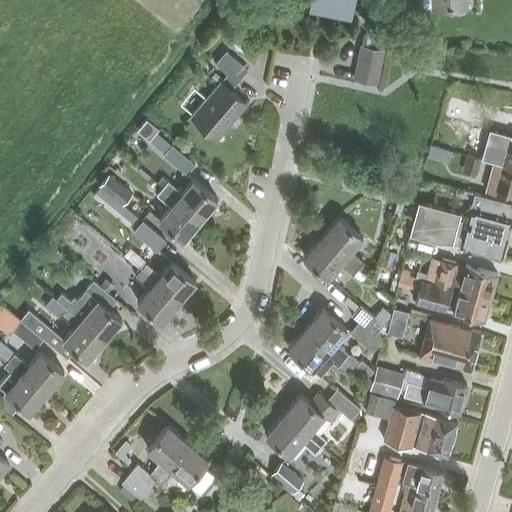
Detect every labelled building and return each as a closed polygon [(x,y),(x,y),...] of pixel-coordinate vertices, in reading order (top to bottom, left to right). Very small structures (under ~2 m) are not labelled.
[(352,0),(309,0),(308,4),(350,12),(352,0)] [(463,11),(463,7),(466,7),(465,0),(432,0),(433,8),(450,7),(450,11),(463,11)] [(376,83),(383,49),(360,44),(353,79),(376,83)] [(230,89),(247,69),(225,50),(214,63),(226,73),(220,81),(220,80),(190,116),(216,138),(246,103),(230,89)] [(462,103),(457,120),(481,126),(485,110),(462,103)] [(185,174),(194,164),(171,144),(171,145),(155,132),(148,140),(163,153),(162,154),(185,174)] [(511,166),(511,140),(509,139),(511,135),(501,132),(500,138),(494,161),(511,166)] [(480,158),(484,141),(471,138),(466,154),(480,158)] [(430,145),(427,156),(439,159),(442,148),(430,145)] [(475,174),(480,158),(466,154),(462,170),(475,174)] [(511,192),(511,166),(494,161),(487,185),(485,190),(495,193),(496,188),(511,192)] [(123,204),(132,193),(108,173),(99,184),(123,204)] [(419,190),(422,179),(405,174),(402,185),(419,190)] [(395,195),(398,182),(374,176),(371,189),(395,195)] [(199,219),(216,199),(192,178),(181,192),(168,180),(162,187),(199,219)] [(99,185),(92,193),(129,224),(136,216),(99,185)] [(182,239),(199,219),(162,187),(157,193),(170,205),(159,219),(182,239)] [(460,213),(418,201),(409,234),(436,241),(450,242),(452,242),(460,244),(459,247),(501,258),(511,217),(511,215),(501,212),(504,201),(480,194),(477,206),(470,204),(466,221),(458,219),(460,213)] [(358,268),(364,262),(350,250),(362,236),(338,216),(321,236),(358,268)] [(156,251),(165,240),(142,221),(133,231),(156,251)] [(353,275),(358,268),(321,236),(303,256),(327,277),(339,263),(353,275)] [(43,252),(56,263),(63,254),(50,243),(43,252)] [(146,261),(136,253),(130,260),(139,268),(146,261)] [(497,274),(456,263),(441,259),(434,282),(490,297),(497,274)] [(177,301),(195,281),(171,261),(159,274),(145,263),(140,269),(177,301)] [(160,321),(177,301),(140,269),(135,276),(148,288),(137,301),(160,321)] [(100,287),(107,279),(98,272),(92,280),(100,287)] [(434,283),(421,279),(400,273),(397,285),(409,289),(410,287),(418,289),(415,302),(443,309),(444,306),(453,308),(452,312),(484,320),(490,297),(434,282),(434,283)] [(100,287),(92,280),(85,289),(77,299),(73,296),(70,300),(63,294),(58,300),(66,307),(104,339),(120,319),(108,308),(116,300),(100,287)] [(66,307),(41,286),(36,292),(74,325),(62,339),(35,315),(27,324),(66,358),(74,349),(86,359),(104,339),(66,307)] [(0,323),(8,331),(22,316),(2,298),(0,300),(0,323)] [(358,321),(381,340),(390,313),(382,306),(373,316),(360,304),(351,315),(358,321)] [(343,360),(348,354),(335,342),(346,329),(322,308),(304,328),(343,360)] [(402,336),(408,312),(393,308),(387,333),(402,336)] [(471,370),(481,332),(429,318),(418,355),(471,370)] [(34,349),(43,339),(20,319),(11,329),(34,349)] [(372,351),(381,340),(358,321),(349,331),(372,351)] [(343,360),(304,328),(287,348),(320,376),(332,362),(337,367),(343,360)] [(28,365),(0,341),(0,352),(8,360),(46,391),(63,371),(39,351),(28,365)] [(361,359),(355,367),(367,377),(373,370),(361,359)] [(29,412),(46,391),(8,360),(3,366),(17,378),(5,391),(29,412)] [(397,397),(404,374),(376,366),(369,389),(397,397)] [(459,412),(466,385),(443,379),(442,381),(430,377),(423,403),(459,412)] [(422,400),(426,387),(407,382),(403,395),(422,400)] [(350,419),(360,408),(336,388),(327,399),(350,419)] [(320,446),(325,439),(312,428),(324,414),(332,421),(341,411),(317,391),(309,401),(300,394),(282,414),(320,446)] [(377,415),(382,396),(370,392),(365,411),(377,415)] [(410,446),(419,412),(392,405),(383,439),(410,446)] [(447,456),(456,422),(425,413),(415,448),(447,456)] [(315,452),(320,446),(282,414),(265,434),(289,454),(301,440),(315,452)] [(155,479),(187,442),(167,425),(147,448),(160,460),(149,473),(137,463),(121,482),(139,498),(155,479)] [(0,475),(9,465),(0,457),(0,443),(2,442),(0,439),(0,475)] [(132,446),(125,440),(114,453),(127,464),(130,460),(124,455),(132,446)] [(202,465),(207,459),(187,442),(155,479),(161,485),(173,471),(187,483),(200,494),(215,476),(202,465)] [(394,489),(402,461),(383,456),(376,484),(394,489)] [(293,491),(302,481),(281,462),(271,473),(293,491)] [(401,482),(407,484),(407,483),(438,491),(443,472),(407,462),(401,482)] [(431,511),(438,491),(407,483),(407,484),(399,511),(431,511)] [(387,511),(394,489),(376,484),(368,511),(387,511)]
